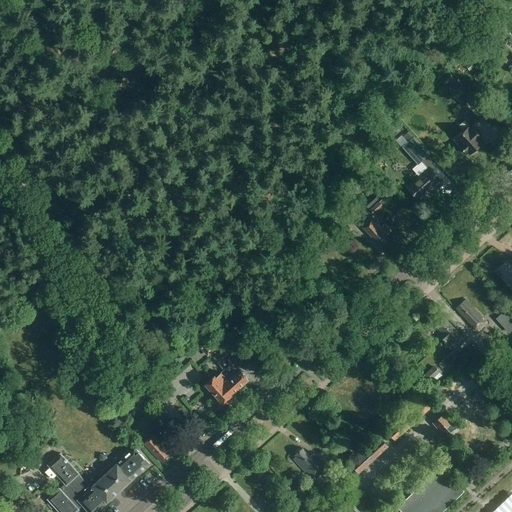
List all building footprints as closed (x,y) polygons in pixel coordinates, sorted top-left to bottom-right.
[(451,75),(442,83),(445,86),(449,82),(452,85),(456,80),(451,75)] [(463,106),(476,122),(483,116),(470,100),(463,106)] [(471,153),(483,143),(480,139),(482,137),(470,125),(465,120),(458,125),(464,131),(455,139),(460,145),(458,147),(464,153),(468,150),(471,153)] [(441,180),(440,179),(444,175),(437,167),(427,156),(422,161),(430,170),(409,189),(419,200),(441,180)] [(374,194),(364,203),(369,208),(379,199),(378,198),(384,192),(380,188),(374,194)] [(379,201),(370,209),(374,214),(383,206),(382,205),(385,201),(389,202),(391,199),(391,196),(389,193),(385,193),(383,195),(382,199),(379,202),(379,201)] [(380,245),(387,239),(385,236),(391,231),(385,224),(379,229),(376,226),(379,224),(373,217),(363,226),(380,245)] [(511,290),(511,268),(507,264),(500,271),(505,276),(502,279),(511,290)] [(478,331),(487,323),(466,300),(457,308),(478,331)] [(507,315),(499,322),(503,327),(511,319),(507,315)] [(450,349),(462,339),(444,320),(435,328),(441,334),(440,336),(446,342),(444,343),(450,349)] [(198,343),(200,346),(209,355),(222,344),(213,334),(205,341),(202,339),(198,343)] [(454,350),(438,364),(443,369),(458,355),(454,350)] [(224,370),(216,378),(215,377),(207,384),(222,402),(231,395),(230,394),(247,379),(239,370),(236,373),(233,371),(241,364),(230,352),(217,363),(224,370)] [(433,366),(424,374),(430,380),(439,372),(433,366)] [(393,443),(432,407),(425,399),(386,435),(393,443)] [(161,407),(156,412),(161,417),(162,416),(167,412),(164,409),(164,410),(161,407)] [(434,423),(446,437),(457,427),(444,413),(434,423)] [(160,462),(170,453),(162,444),(166,441),(158,432),(168,424),(162,416),(161,417),(151,426),(153,429),(145,437),(141,432),(137,435),(160,462)] [(346,437),(339,443),(343,447),(350,441),(346,437)] [(360,473),(388,447),(380,438),(352,464),(360,473)] [(47,499),(47,500),(58,511),(76,511),(79,509),(79,508),(82,505),(88,511),(95,511),(149,464),(150,463),(133,445),(122,456),(123,457),(117,463),(91,486),(90,487),(79,475),(80,474),(60,453),(58,455),(53,459),(47,465),(48,465),(65,484),(64,485),(60,488),(59,487),(47,499)] [(312,479),(325,467),(317,458),(315,461),(303,448),(296,455),(297,456),(294,460),(312,479)] [(440,467),(398,507),(402,511),(442,511),(464,491),(440,467)] [(284,501),(294,492),(288,485),(278,494),(284,501)] [(511,511),(511,493),(492,511),(511,511)]
